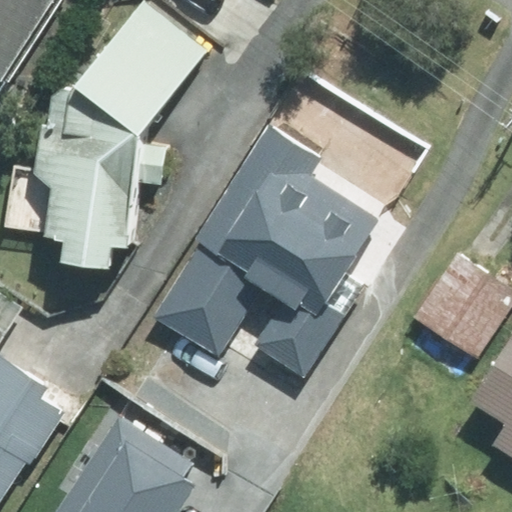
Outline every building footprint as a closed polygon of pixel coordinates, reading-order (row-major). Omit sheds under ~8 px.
[(0,0),(0,87),(57,0),(0,0)] [(58,244),(57,266),(111,269),(112,247),(130,249),(137,127),(209,57),(154,0),(149,0),(48,98),(47,123),(39,122),(36,168),(10,166),(6,227),(33,229),(32,242),(58,244)] [(295,144),(273,129),(154,311),(222,356),(264,291),(284,305),(256,348),(298,376),(399,223),(290,151),(295,144)] [(511,304),(511,287),(460,249),(411,314),(471,359),(511,304)] [(495,446),(511,457),(511,335),(467,404),(506,429),(495,446)] [(0,511),(64,412),(43,398),(49,387),(0,355),(0,511)] [(170,511),(197,469),(122,422),(65,511),(170,511)]
